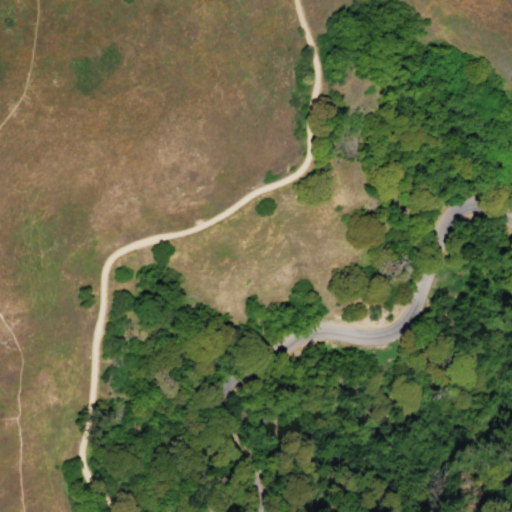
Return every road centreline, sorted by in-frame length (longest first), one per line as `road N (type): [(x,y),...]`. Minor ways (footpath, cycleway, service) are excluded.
road 1 (tertiary): [(248,511),(233,409),(235,385),(250,365),(310,331),(379,339),(419,309),(443,246),(465,217),(493,206),(511,218)]
road 2 (track): [(111,253),(193,228),(305,165),(314,69),(291,0)]
road 3 (track): [(106,511),(78,453),(111,253)]
